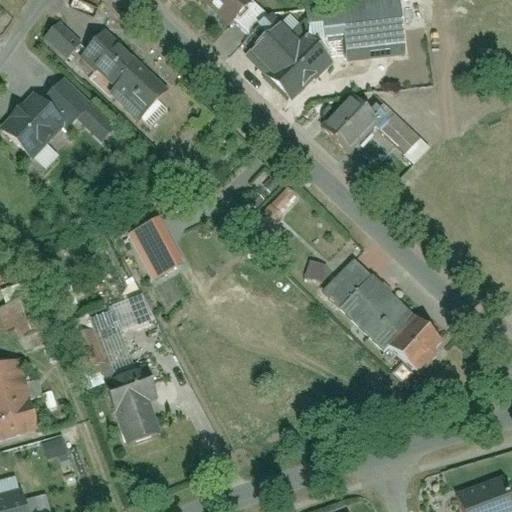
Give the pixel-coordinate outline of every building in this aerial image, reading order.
[(187,0),(187,1),(221,31),(249,0),(187,0)] [(325,64),(402,54),(394,0),(346,0),(298,6),(302,43),(322,41),(325,64)] [(313,60),(271,20),(235,58),(277,98),(313,60)] [(64,62),(80,46),(56,23),(40,39),(64,62)] [(170,96),(97,28),(70,56),(96,80),(90,87),(137,131),(170,96)] [(26,93),(0,116),(0,134),(28,166),(64,134),(26,93)] [(342,161),(378,124),(346,93),(310,131),(342,161)] [(282,218),(278,213),(293,198),(276,181),(246,210),(239,204),(225,218),(253,247),(282,218)] [(156,219),(125,234),(149,282),(180,267),(156,219)] [(396,381),(432,344),(335,252),(300,290),(396,381)] [(58,311),(73,307),(67,289),(52,293),(58,311)] [(0,442),(37,432),(19,364),(0,369),(0,442)] [(105,404),(120,446),(164,431),(150,389),(105,404)] [(510,511),(499,478),(449,495),(454,511),(510,511)] [(0,511),(21,511),(15,492),(0,496),(0,511)]
